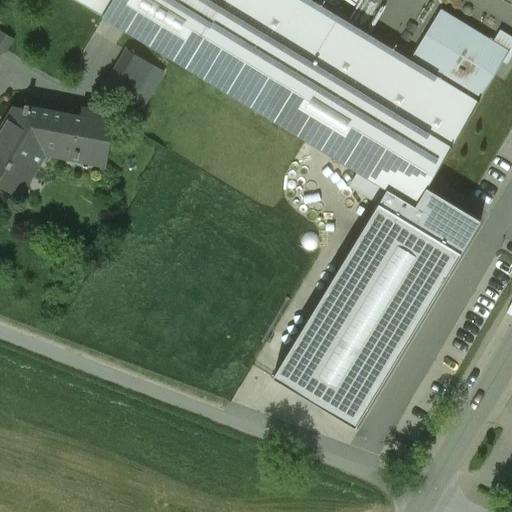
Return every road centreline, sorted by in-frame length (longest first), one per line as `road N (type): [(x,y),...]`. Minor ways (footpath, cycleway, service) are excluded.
road 1 (residential): [(432,494),(0,333)]
road 2 (residential): [(432,494),(511,354)]
